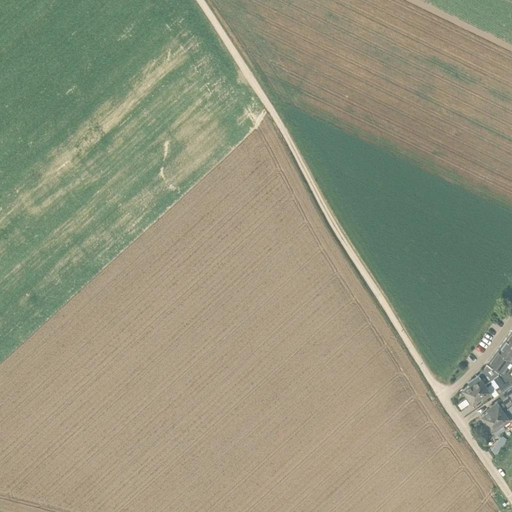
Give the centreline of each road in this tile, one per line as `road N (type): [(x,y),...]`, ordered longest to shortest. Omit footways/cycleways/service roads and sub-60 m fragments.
road 1 (track): [(442,397),(199,0)]
road 2 (unclassified): [(511,499),(442,397),(511,321)]
